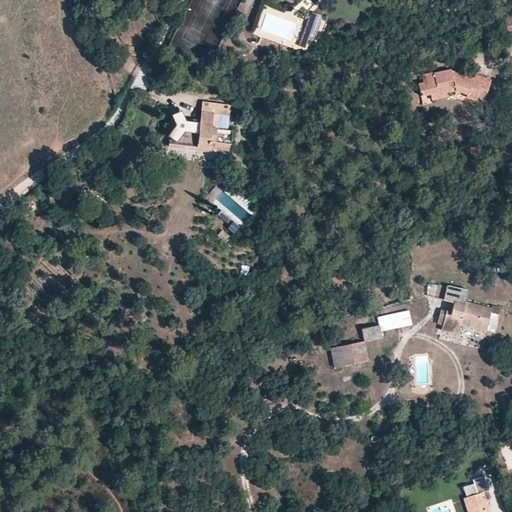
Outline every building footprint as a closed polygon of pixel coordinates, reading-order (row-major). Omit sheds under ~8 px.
[(321,23),(322,15),(313,12),(309,18),(305,28),(311,30),(308,40),(312,41),(313,38),(315,39),(321,23)] [(511,33),(511,15),(503,18),(508,35),(511,33)] [(305,28),(299,46),(305,48),(308,40),(311,30),(305,28)] [(423,82),(417,84),(420,96),(429,94),(437,92),(438,94),(446,92),(455,90),(466,94),(465,97),(476,100),(477,97),(484,100),(491,80),(474,74),(473,78),(451,70),(433,74),(433,72),(421,75),(423,82)] [(446,92),(438,94),(437,92),(429,94),(431,101),(447,97),(446,92)] [(171,124),(165,124),(163,134),(167,135),(169,137),(168,146),(186,148),(186,145),(209,148),(210,141),(220,142),(219,149),(230,150),(232,136),(232,132),(232,130),(228,129),(212,127),(213,114),(229,116),(231,106),(202,102),(200,122),(197,122),(195,130),(189,129),(190,121),(185,120),(181,110),(171,114),(172,118),(171,124)] [(229,116),(213,114),(212,127),(228,129),(229,116)] [(189,129),(195,130),(197,122),(190,121),(189,129)] [(186,145),(186,148),(168,146),(167,155),(207,160),(208,156),(229,158),(230,150),(219,149),(220,142),(210,141),(209,148),(186,145)] [(230,219),(221,211),(218,214),(227,222),(230,219)] [(417,247),(416,236),(408,236),(408,247),(417,247)] [(427,295),(444,299),(447,285),(429,283),(427,295)] [(499,314),(464,306),(465,301),(468,290),(447,285),(444,299),(454,302),(452,311),(446,310),(446,311),(440,310),(437,323),(442,325),(441,330),(457,334),(460,324),(494,332),(499,314)] [(492,305),(491,307),(465,301),(464,306),(499,314),(500,307),(492,305)] [(380,325),(381,331),(411,324),(409,311),(378,318),(380,325)] [(381,331),(380,325),(362,328),(364,342),(383,338),(381,331)] [(331,348),(334,367),(368,360),(364,342),(331,348)] [(502,453),(509,470),(511,468),(511,450),(511,449),(502,453)] [(471,509),(471,511),(489,511),(484,496),(489,494),(483,476),(473,480),(474,483),(478,494),(469,497),(473,508),(471,509)] [(467,511),(471,511),(471,509),(473,508),(469,497),(478,494),(474,483),(463,487),(467,497),(463,499),(467,511)]
